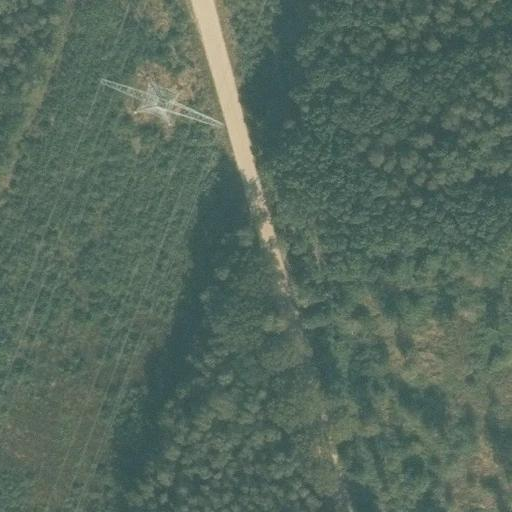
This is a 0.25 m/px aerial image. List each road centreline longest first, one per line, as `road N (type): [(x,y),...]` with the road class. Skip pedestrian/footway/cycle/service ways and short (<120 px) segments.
road 1 (track): [(283,314),(198,0)]
road 2 (track): [(338,511),(283,314)]
